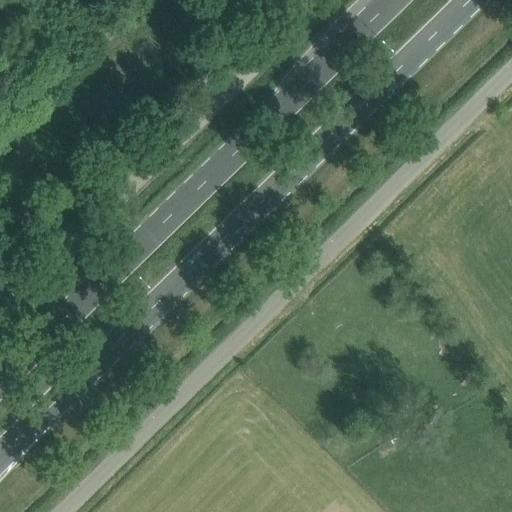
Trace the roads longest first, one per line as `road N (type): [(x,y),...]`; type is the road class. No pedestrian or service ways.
road 1 (primary): [(0,452),(465,0)]
road 2 (unclassified): [(68,511),(511,68)]
road 3 (primary): [(395,0),(0,382)]
road 4 (unclassified): [(0,309),(319,0)]
